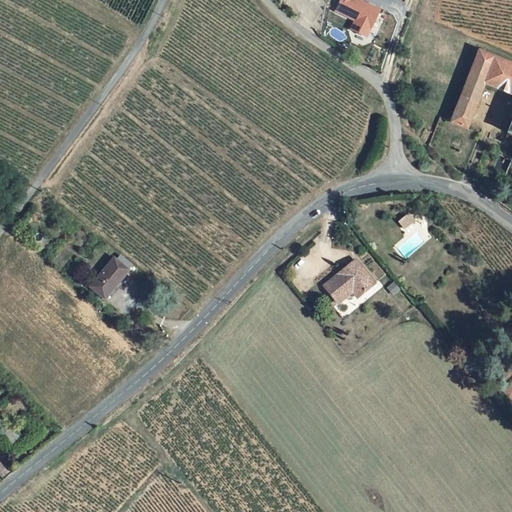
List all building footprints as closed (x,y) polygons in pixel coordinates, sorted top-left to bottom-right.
[(367,38),(380,8),(360,0),(338,0),(334,10),(354,19),(349,30),(367,38)] [(511,61),(479,48),(450,117),(466,124),(485,79),(511,90),(511,119),(508,129),(511,131),(511,61)] [(410,213),(398,222),(404,229),(415,220),(410,213)] [(375,269),(355,245),(323,271),(337,288),(351,276),(357,283),(375,269)] [(128,270),(113,257),(89,286),(104,298),(128,270)] [(21,435),(7,418),(4,421),(0,424),(0,427),(12,443),(21,435)]
